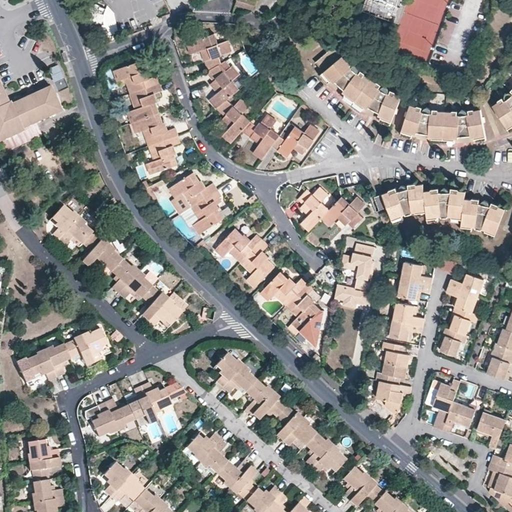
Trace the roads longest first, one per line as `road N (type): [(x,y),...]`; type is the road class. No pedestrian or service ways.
road 1 (residential): [(246,319),(118,185),(76,58)]
road 2 (residential): [(263,184),(374,162),(511,174)]
road 3 (residential): [(332,511),(160,356)]
road 4 (residential): [(160,356),(44,258),(0,197)]
road 5 (residential): [(88,511),(70,401),(160,356)]
road 6 (residential): [(389,449),(246,319)]
road 7 (residential): [(160,36),(204,145),(263,184)]
road 8 (residential): [(293,0),(270,22),(200,15),(180,18),(160,36)]
road 9 (residential): [(412,423),(491,452),(479,482),(455,504)]
